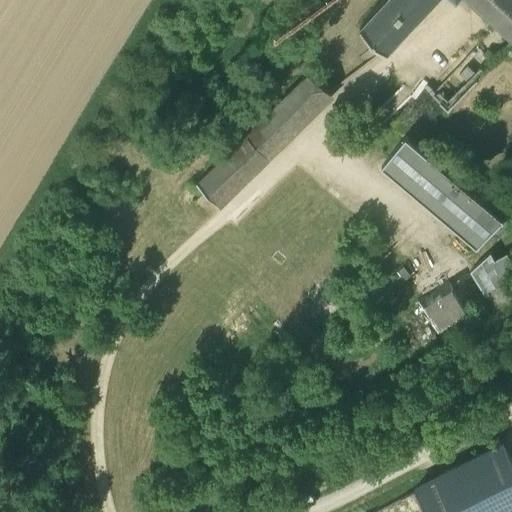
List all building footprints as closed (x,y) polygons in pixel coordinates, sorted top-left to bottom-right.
[(511,0),(383,0),(357,28),(386,52),(433,0),(475,0),(511,33),(511,0)] [(460,108),(504,60),(485,43),(441,90),(460,108)] [(308,75),(196,185),(217,207),(330,95),(308,75)] [(388,159),(483,241),(503,220),(406,137),(388,159)] [(475,249),(483,241),(388,159),(380,168),(475,249)] [(485,296),(493,313),(508,324),(511,321),(511,292),(506,283),(511,279),(511,262),(507,253),(494,260),(490,253),(470,272),(485,296)] [(452,288),(423,305),(437,329),(465,312),(452,288)] [(493,313),(481,321),(489,335),(508,324),(493,313)] [(511,511),(511,461),(503,443),(412,488),(424,511),(511,511)]
